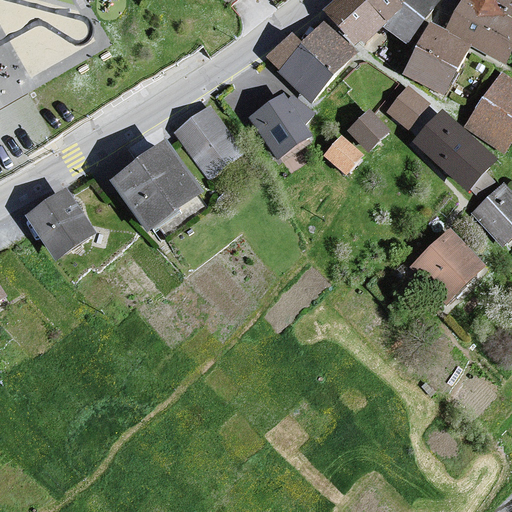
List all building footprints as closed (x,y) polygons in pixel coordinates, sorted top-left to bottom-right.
[(401,0),(333,0),(325,7),(360,45),(383,26),(405,3),(401,0)] [(401,0),(405,3),(383,26),(407,42),(436,0),(401,0)] [(511,38),(511,0),(460,0),(444,28),(499,61),(511,38)] [(352,56),(320,20),(294,43),(285,36),(262,58),(302,103),(352,56)] [(466,44),(423,22),(396,74),(439,96),(466,44)] [(511,83),(497,72),(459,124),(497,151),(511,130),(511,83)] [(424,105),(402,87),(381,112),(402,130),(424,105)] [(302,103),(287,90),(260,120),(286,143),(313,112),(302,103)] [(206,104),(169,130),(203,178),(239,152),(206,104)] [(383,134),(362,111),(339,132),(361,154),(383,134)] [(458,194),(489,162),(435,111),(405,143),(458,194)] [(335,137),(317,156),(340,177),(358,158),(335,137)] [(193,194),(155,142),(100,183),(138,235),(193,194)] [(511,233),(511,196),(498,182),(467,212),(500,246),(511,233)] [(61,190),(18,216),(46,262),(89,235),(61,190)] [(478,267),(442,229),(402,267),(438,305),(478,267)]
